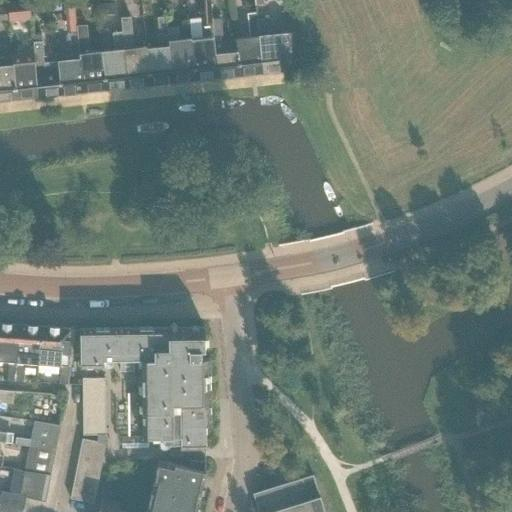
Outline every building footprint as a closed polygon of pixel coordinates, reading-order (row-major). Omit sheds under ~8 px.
[(5,7),(7,20),(8,20),(8,23),(31,20),(28,0),(24,0),(6,3),(6,7),(5,7)] [(62,11),(60,0),(51,0),(53,12),(62,11)] [(113,0),(97,0),(99,10),(99,16),(115,14),(113,0)] [(205,38),(202,38),(201,26),(190,27),(191,39),(195,80),(218,78),(212,20),(213,20),(211,0),(210,0),(201,1),(205,38)] [(263,73),(259,37),(258,37),(255,14),(253,0),(245,0),(248,15),(250,38),(237,39),(237,42),(240,76),(263,73)] [(477,13),(481,3),(475,0),(458,0),(457,3),(477,13)] [(60,95),(83,92),(76,26),(74,2),(66,3),(69,34),(68,34),(70,57),(57,59),(58,62),(57,63),(60,95)] [(128,87),(150,85),(146,47),(136,48),(132,17),(122,18),(123,32),(122,33),(128,87)] [(149,47),(146,47),(150,85),(173,83),(167,32),(169,32),(168,17),(159,18),(162,48),(149,49),(149,47)] [(221,19),(213,20),(212,20),(218,78),(240,76),(237,42),(222,43),(222,37),(223,37),(221,19)] [(76,26),(83,92),(105,90),(102,58),(88,59),(87,52),(88,52),(86,25),(76,26)] [(181,31),(169,32),(167,32),(173,83),(195,80),(191,39),(182,40),(181,31)] [(105,90),(128,87),(122,33),(114,34),(115,51),(103,52),(103,58),(102,58),(105,90)] [(259,37),(263,73),(285,71),(284,58),(297,58),(297,59),(298,58),(293,34),(259,37)] [(33,53),(38,97),(60,95),(57,63),(45,64),(42,37),(32,38),(33,53)] [(38,97),(33,53),(11,55),(11,57),(15,99),(38,97)] [(11,57),(0,58),(0,100),(15,99),(11,57)] [(19,325),(0,323),(0,360),(10,362),(9,382),(14,382),(19,325)] [(41,327),(19,325),(14,382),(23,383),(25,367),(37,368),(37,364),(38,364),(41,327)] [(73,329),(41,327),(38,364),(56,365),(56,368),(62,368),(61,385),(68,385),(73,329)] [(204,350),(204,327),(79,329),(79,360),(77,361),(77,366),(103,366),(103,353),(146,352),(146,359),(141,359),(142,438),(173,438),(173,437),(180,436),(180,447),(206,447),(206,425),(210,425),(209,358),(200,358),(200,350),(204,350)] [(82,377),(82,386),(83,434),(106,434),(105,377),(82,377)] [(0,390),(0,401),(12,403),(13,391),(0,390)] [(29,447),(55,451),(59,426),(33,422),(30,440),(16,438),(15,444),(29,446),(29,447)] [(7,433),(5,443),(12,444),(13,434),(7,433)] [(80,451),(103,455),(106,443),(83,438),(80,451)] [(25,471),(49,475),(51,475),(55,451),(29,447),(25,471)] [(78,463),(101,467),(103,455),(80,451),(78,463)] [(158,460),(149,502),(189,511),(195,511),(205,471),(204,471),(205,461),(189,460),(189,467),(158,460)] [(75,474),(98,479),(101,467),(78,463),(75,474)] [(25,471),(20,496),(26,497),(44,501),(49,475),(25,471)] [(73,486),(96,491),(98,479),(75,474),(73,486)] [(324,511),(313,475),(254,494),(259,511),(324,511)] [(94,503),(96,491),(73,486),(70,499),(94,503)] [(0,503),(23,509),(26,497),(20,496),(13,494),(1,491),(0,495),(0,503)] [(129,511),(117,509),(119,502),(101,498),(98,511),(129,511)] [(189,511),(149,502),(146,511),(189,511)] [(0,511),(22,511),(23,509),(0,503),(0,511)]
